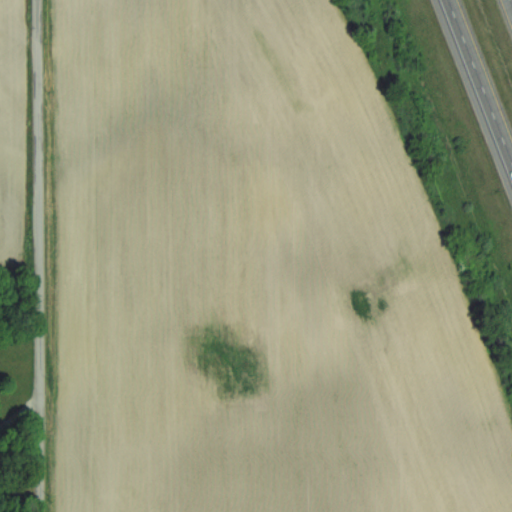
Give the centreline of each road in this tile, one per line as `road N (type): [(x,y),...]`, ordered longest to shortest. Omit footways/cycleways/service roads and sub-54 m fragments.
road 1 (residential): [(42,511),(39,0)]
road 2 (trunk): [(449,0),(511,161)]
